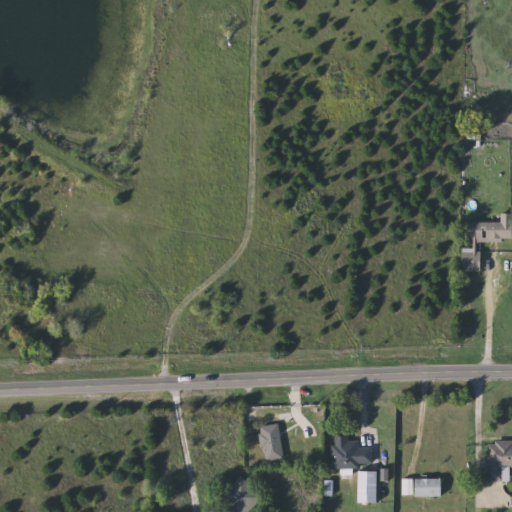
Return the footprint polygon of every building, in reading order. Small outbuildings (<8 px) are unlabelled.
[(470,140),(470,130),(482,130),(482,140),(470,140)] [(511,242),(483,242),(484,272),(465,272),(464,248),(469,248),(469,223),(511,222),(511,242)] [(260,427),(280,423),(286,459),(266,462),(260,427)] [(333,467),(333,437),(360,437),(360,448),(374,448),(374,467),(333,467)] [(505,481),(489,481),(489,442),(511,442),(511,468),(505,468),(505,481)] [(381,471),(381,503),(361,503),(361,471),(381,471)] [(263,496),(249,511),(213,511),(212,511),(239,477),(263,496)] [(445,478),(445,497),(415,497),(415,478),(445,478)]
